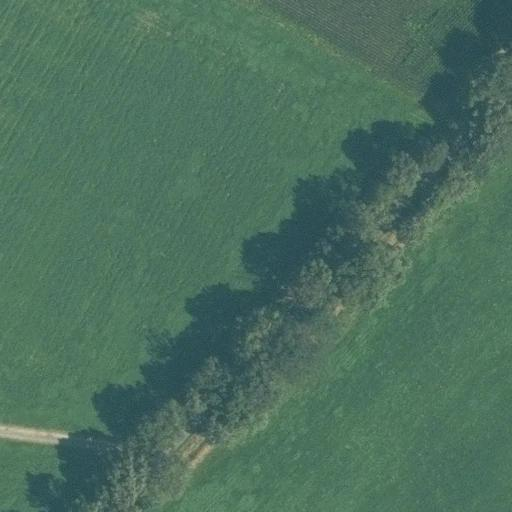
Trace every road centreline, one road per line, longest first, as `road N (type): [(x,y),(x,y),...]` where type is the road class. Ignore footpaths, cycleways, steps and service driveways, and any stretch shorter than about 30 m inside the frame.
road 1 (unclassified): [(96,511),(511,76)]
road 2 (unknown): [(0,442),(148,457)]
